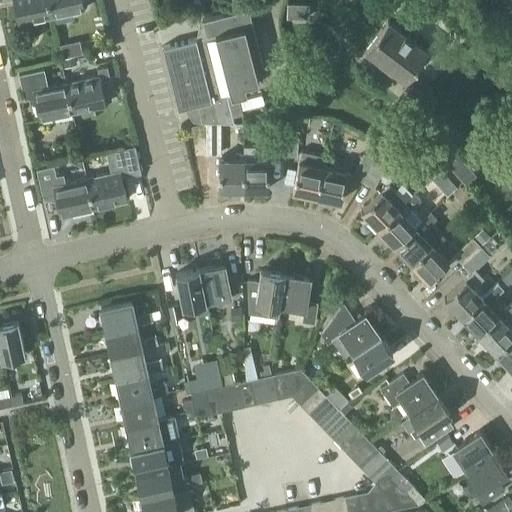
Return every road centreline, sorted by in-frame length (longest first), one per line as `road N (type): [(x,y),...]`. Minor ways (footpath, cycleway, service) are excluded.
road 1 (residential): [(511,427),(333,240),(249,216),(171,230)]
road 2 (residential): [(89,511),(33,263)]
road 3 (residential): [(171,230),(112,0)]
road 4 (residential): [(33,263),(0,102)]
road 5 (residential): [(171,230),(33,263)]
